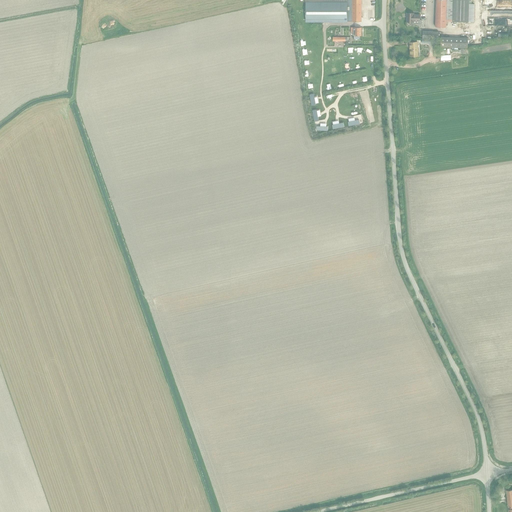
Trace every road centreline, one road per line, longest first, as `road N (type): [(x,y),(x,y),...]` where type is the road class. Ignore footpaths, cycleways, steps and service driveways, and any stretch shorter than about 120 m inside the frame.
road 1 (unclassified): [(487,473),(469,396),(401,249),(384,0)]
road 2 (unclassified): [(319,511),(487,473)]
